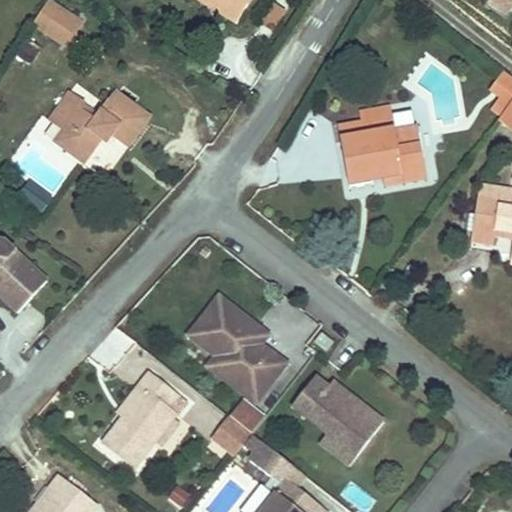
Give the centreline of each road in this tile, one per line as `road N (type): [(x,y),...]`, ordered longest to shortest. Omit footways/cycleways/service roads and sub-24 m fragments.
road 1 (residential): [(203,199),(488,426)]
road 2 (residential): [(203,199),(0,422)]
road 3 (residential): [(337,0),(203,199)]
